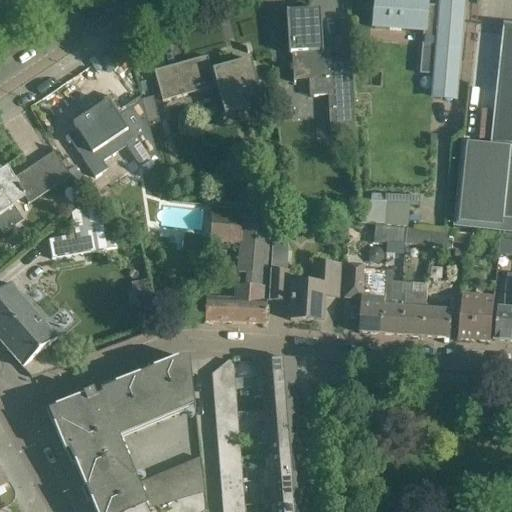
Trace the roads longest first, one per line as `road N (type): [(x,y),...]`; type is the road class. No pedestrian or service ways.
road 1 (residential): [(2,404),(197,339),(511,363)]
road 2 (secondary): [(0,78),(119,0)]
